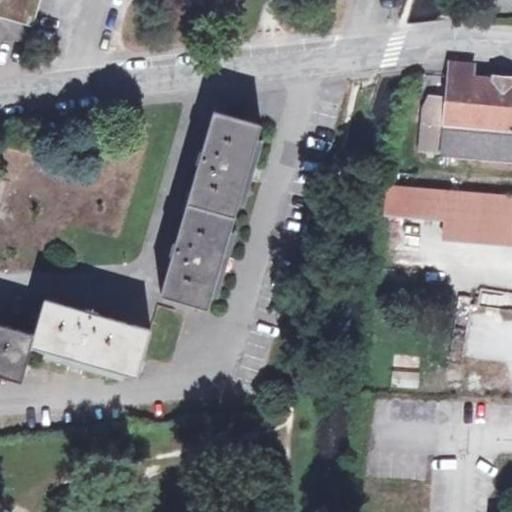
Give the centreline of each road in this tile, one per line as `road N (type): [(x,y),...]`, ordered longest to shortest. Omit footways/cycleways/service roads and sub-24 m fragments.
road 1 (residential): [(304,65),(225,362),(173,395),(0,409)]
road 2 (unclassified): [(304,65),(0,96)]
road 3 (unclassified): [(511,47),(468,42),(304,65)]
